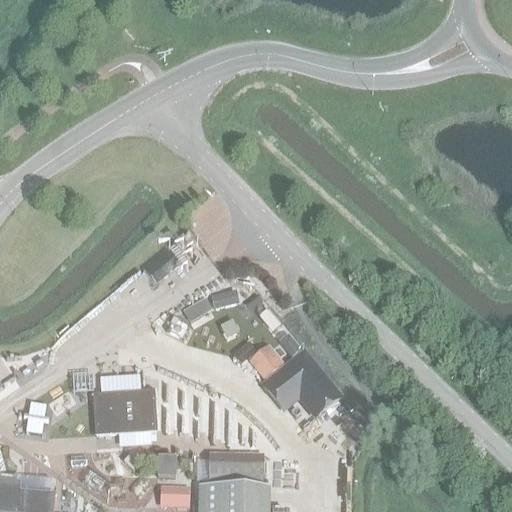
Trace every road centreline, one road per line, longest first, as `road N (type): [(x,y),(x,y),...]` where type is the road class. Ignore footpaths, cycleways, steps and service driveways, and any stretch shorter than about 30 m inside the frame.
road 1 (unclassified): [(511,462),(187,143),(157,96)]
road 2 (tertiary): [(157,96),(241,57),(388,74),(424,67),(474,41)]
road 3 (tertiary): [(0,203),(32,171),(157,96)]
